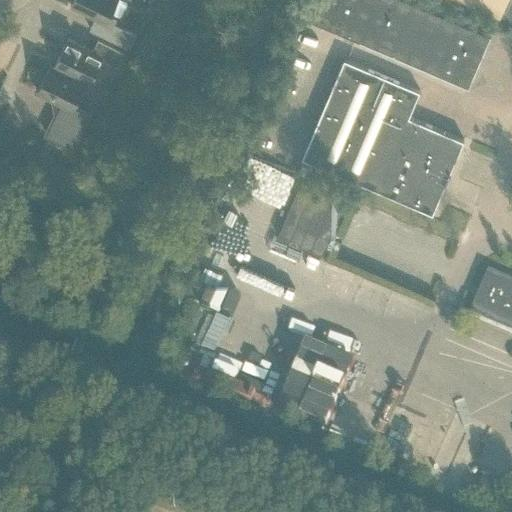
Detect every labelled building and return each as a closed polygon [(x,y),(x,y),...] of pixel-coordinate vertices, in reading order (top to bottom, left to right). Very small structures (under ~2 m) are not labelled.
[(106,20),(116,0),(72,0),(70,5),(95,17),(89,29),(115,41),(121,27),(106,20)] [(468,84),(490,33),(413,0),(320,0),(313,18),(468,84)] [(511,0),(474,0),(495,9),(493,14),(511,21),(511,0)] [(55,65),(54,66),(85,81),(97,87),(99,83),(91,79),(101,58),(116,65),(123,51),(98,39),(92,50),(67,38),(54,65),(55,65)] [(432,213),(463,140),(408,116),(419,90),(344,58),(302,157),(432,213)] [(97,87),(85,81),(54,66),(54,67),(50,65),(36,92),(61,104),(47,134),(72,146),(88,114),(73,107),(83,86),(95,92),(97,87)] [(289,167),(308,113),(291,108),(296,93),(272,85),(248,153),(289,167)] [(335,206),(341,192),(325,185),(319,199),(335,206)] [(341,210),(296,191),(277,236),(321,255),(341,210)] [(304,269),(301,278),(320,283),(323,274),(304,269)] [(511,281),(488,271),(469,315),(511,333),(511,281)] [(230,314),(202,304),(187,346),(188,346),(180,368),(207,378),(230,314)] [(401,388),(390,415),(399,418),(410,392),(401,388)]
